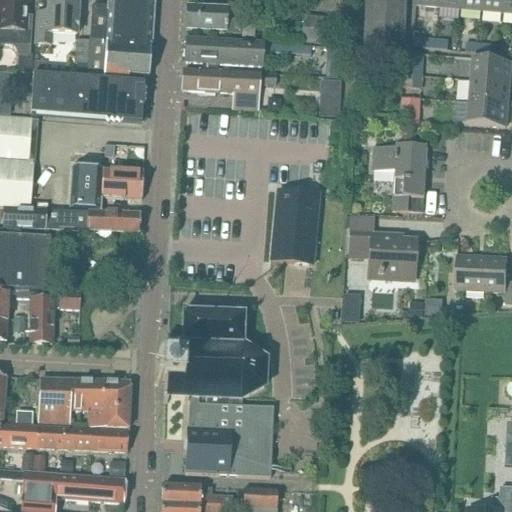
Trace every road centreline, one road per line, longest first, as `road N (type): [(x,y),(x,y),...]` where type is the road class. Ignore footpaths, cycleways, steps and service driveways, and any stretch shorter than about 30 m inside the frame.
road 1 (residential): [(143,372),(167,0)]
road 2 (unknown): [(343,497),(141,470)]
road 3 (residential): [(0,364),(143,372)]
road 4 (residential): [(139,511),(143,372)]
